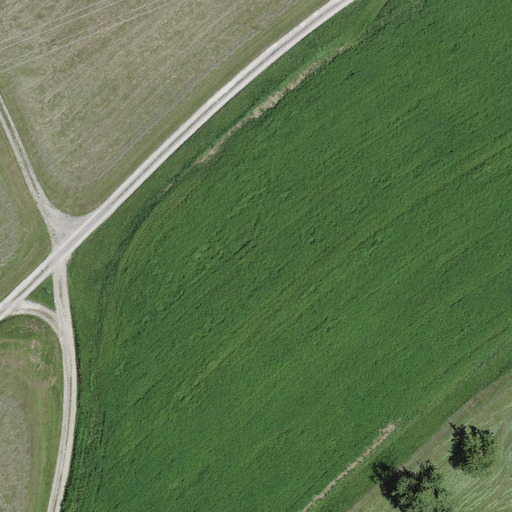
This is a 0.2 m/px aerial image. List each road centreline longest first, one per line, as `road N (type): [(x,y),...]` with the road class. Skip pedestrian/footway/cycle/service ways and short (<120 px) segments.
road 1 (track): [(344,0),(260,65),(0,312)]
road 2 (track): [(0,105),(63,255),(70,430),(54,511)]
